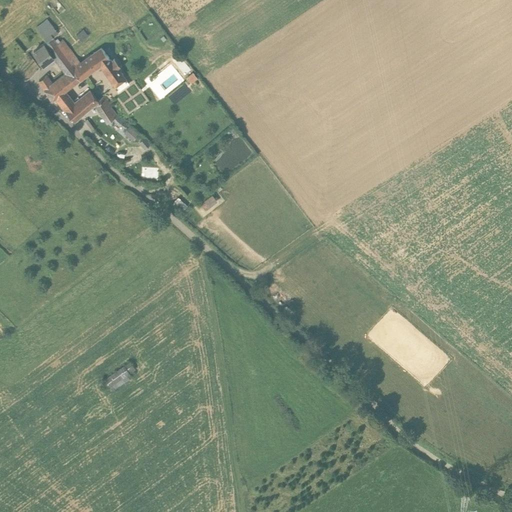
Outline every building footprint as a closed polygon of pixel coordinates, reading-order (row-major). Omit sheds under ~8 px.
[(71,68),(74,67),(71,64),(77,59),(70,50),(62,39),(56,44),(52,38),(58,33),(51,24),(40,33),(47,42),(34,52),(43,65),(55,56),(66,72),(71,68)] [(114,59),(112,61),(102,48),(75,68),(74,67),(71,68),(79,79),(100,64),(116,87),(126,79),(117,68),(120,66),(114,59)] [(51,99),(79,79),(71,68),(66,72),(67,73),(52,84),(46,75),(39,81),(51,99)] [(188,76),(193,82),(197,78),(193,72),(188,76)] [(73,102),(64,108),(74,119),(95,103),(98,100),(91,90),(74,103),(73,102)] [(108,121),(112,119),(117,124),(123,129),(127,124),(120,119),(117,115),(116,115),(109,107),(103,96),(98,100),(95,103),(108,121)] [(138,133),(130,126),(124,133),(132,140),(138,133)] [(126,369),(107,383),(114,392),(133,377),(126,369)]
